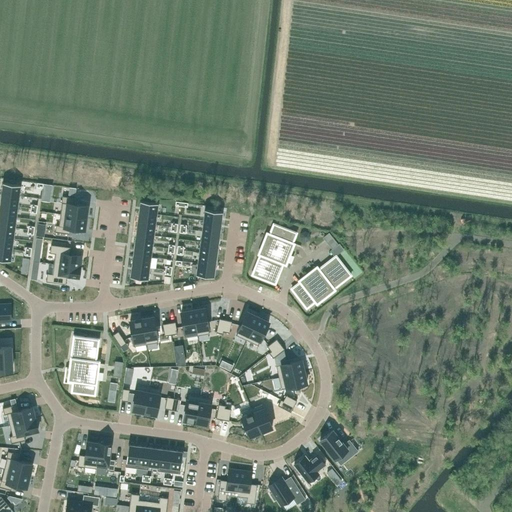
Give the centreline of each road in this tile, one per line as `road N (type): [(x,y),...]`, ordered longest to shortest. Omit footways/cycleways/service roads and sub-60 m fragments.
road 1 (residential): [(225,285),(265,299),(311,338),(325,396),(313,427),(278,452),(209,444)]
road 2 (residential): [(209,444),(60,418)]
road 3 (residential): [(101,307),(225,285)]
